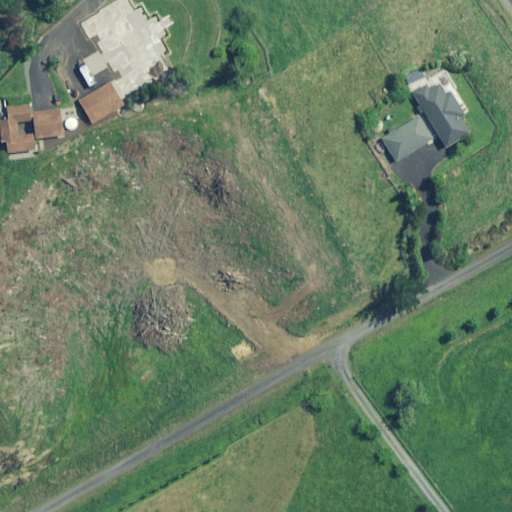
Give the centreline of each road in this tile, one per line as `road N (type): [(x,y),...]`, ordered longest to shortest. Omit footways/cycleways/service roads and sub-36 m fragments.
road 1 (unclassified): [(511,240),(31,511)]
road 2 (unknown): [(327,344),(448,511)]
